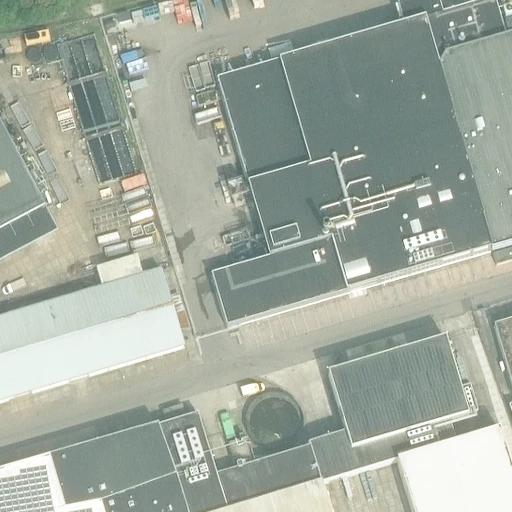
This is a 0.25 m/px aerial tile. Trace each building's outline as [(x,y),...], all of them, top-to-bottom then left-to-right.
[(511,37),(505,39),(494,0),(442,15),(437,0),(405,0),(406,3),(397,6),(403,27),(217,81),(269,260),(211,277),(226,329),(492,252),(511,246),(511,37)] [(125,58),(147,54),(145,42),(123,45),(125,58)] [(29,77),(33,67),(12,59),(8,70),(29,77)] [(202,60),(180,68),(186,83),(208,74),(202,60)] [(0,263),(58,233),(0,124),(0,263)] [(209,207),(227,203),(222,175),(204,179),(209,207)] [(511,249),(493,255),(496,267),(511,262),(511,249)] [(0,403),(31,394),(184,349),(161,273),(143,279),(136,258),(95,270),(102,291),(0,321),(0,403)] [(511,322),(493,328),(511,392),(511,406),(508,408),(511,417),(511,322)] [(0,511),(331,511),(323,486),(397,463),(412,511),(511,511),(511,474),(499,432),(456,445),(449,424),(468,418),(467,415),(477,412),(470,386),(459,389),(445,342),(328,377),(345,434),(308,445),(309,447),(255,463),(246,437),(227,443),(235,469),(215,476),(197,417),(0,474),(0,511)] [(303,425),(302,415),(297,406),(290,399),(281,395),(270,395),(261,398),(253,404),(247,412),(245,422),(246,432),(251,441),(258,448),(267,452),(277,453),(287,450),(295,444),(301,435),(303,425)] [(182,406),(162,412),(165,422),(185,416),(182,406)]
